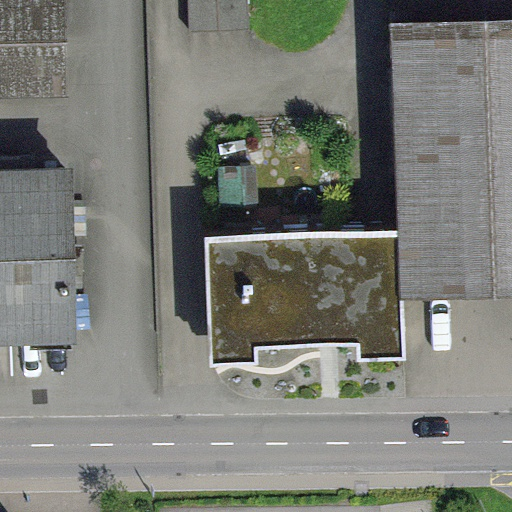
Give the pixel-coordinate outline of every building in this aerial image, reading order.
[(64,0),(0,0),(0,85),(65,85),(64,0)] [(252,0),(188,0),(189,33),(253,31),(252,0)] [(511,0),(393,0),(394,16),(511,11),(511,0)] [(511,11),(394,16),(402,231),(404,287),(511,282),(511,11)] [(0,328),(78,327),(75,167),(0,168),(0,328)] [(402,231),(218,238),(222,352),(406,345),(404,287),(402,231)]
